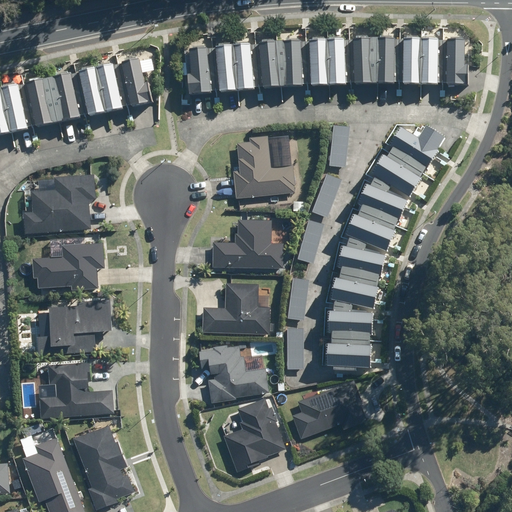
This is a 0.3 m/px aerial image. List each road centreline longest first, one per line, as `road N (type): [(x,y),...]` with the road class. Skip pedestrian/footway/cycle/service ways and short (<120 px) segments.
road 1 (residential): [(426,448),(408,373),(414,283),(488,127)]
road 2 (residential): [(166,197),(158,364),(199,511)]
road 3 (residential): [(311,379),(327,239),(367,116)]
road 4 (secondary): [(239,0),(0,42)]
road 5 (residential): [(166,197),(208,127),(367,116)]
road 6 (residential): [(0,175),(21,160),(112,141),(127,147),(166,197)]
road 7 (residential): [(239,511),(426,448)]
road 8 (residential): [(488,127),(507,55),(510,0)]
road 9 (residential): [(367,116),(468,119),(488,127)]
